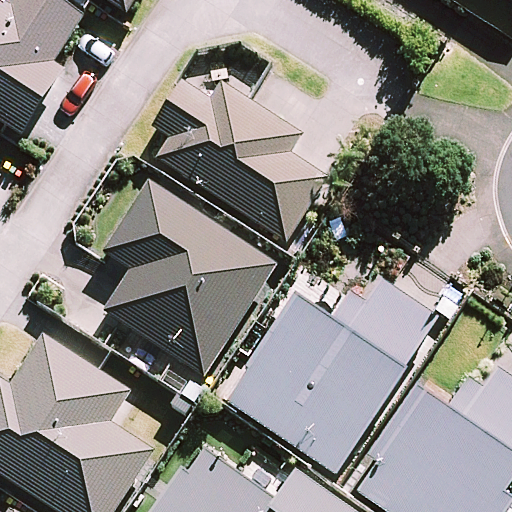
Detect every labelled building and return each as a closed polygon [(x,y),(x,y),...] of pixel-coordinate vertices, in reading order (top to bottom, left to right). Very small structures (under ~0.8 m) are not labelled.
[(78,15),(54,0),(0,0),(0,119),(16,130),(56,67),(48,62),(78,15)] [(107,0),(123,10),(129,0),(107,0)] [(205,100),(179,81),(151,119),(178,138),(160,163),(277,246),(324,180),(285,152),(296,136),(219,81),(205,100)] [(273,263),(146,180),(102,247),(132,267),(101,313),(199,377),(273,263)] [(432,313),(372,274),(339,326),(289,293),(222,397),(332,468),(432,313)] [(123,389),(40,335),(8,384),(0,379),(0,473),(59,511),(104,511),(145,450),(102,421),(123,389)] [(511,462),(511,386),(486,370),(458,413),(409,382),(343,484),(386,511),(497,511),(508,495),(496,488),(511,462)] [(261,495),(193,442),(139,511),(346,511),(285,464),(261,495)]
